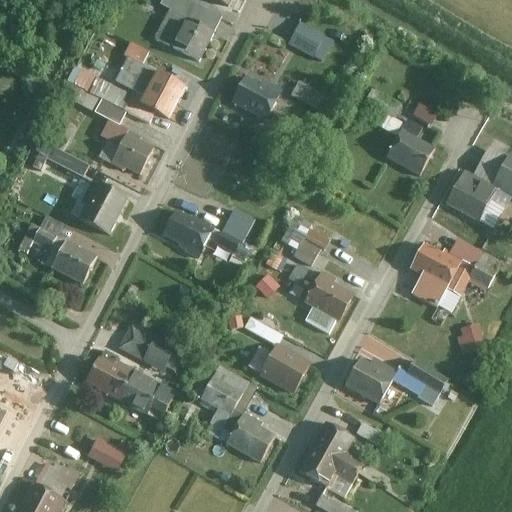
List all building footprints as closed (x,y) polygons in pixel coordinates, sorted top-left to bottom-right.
[(157,17),(169,25),(158,44),(200,69),(220,35),(165,3),(157,17)] [(328,62),(338,39),(302,22),(292,46),(328,62)] [(188,88),(133,62),(123,83),(148,95),(143,106),(173,120),(188,88)] [(126,94),(95,77),(89,87),(120,104),(126,94)] [(289,100),(248,82),(236,109),(277,127),(289,100)] [(332,99),(305,86),(298,101),(325,113),(332,99)] [(401,111),(375,92),(365,108),(391,126),(401,111)] [(131,114),(105,102),(99,115),(111,121),(125,127),(131,114)] [(435,125),(441,114),(422,104),(416,116),(435,125)] [(429,127),(408,117),(386,163),(426,182),(442,149),(423,140),(429,127)] [(148,180),(164,148),(125,127),(111,121),(99,143),(122,156),(117,165),(148,180)] [(52,159),(86,175),(91,164),(43,142),(32,168),(46,174),(52,159)] [(511,166),(501,190),(510,195),(511,195),(511,166)] [(501,190),(464,172),(445,212),(498,238),(511,211),(503,207),(510,195),(501,190)] [(86,226),(117,242),(136,205),(105,189),(86,226)] [(258,224),(238,212),(218,249),(238,260),(258,224)] [(211,231),(180,215),(166,241),(197,258),(211,231)] [(70,232),(51,222),(44,235),(63,245),(70,232)] [(316,266),(335,235),(313,222),(292,257),(304,265),(296,279),(312,288),(322,270),(316,266)] [(455,259),(432,247),(418,275),(429,281),(419,300),(444,313),(469,265),(483,272),(489,260),(462,245),(455,259)] [(71,247),(57,274),(92,292),(106,265),(71,247)] [(277,250),(269,263),(283,272),(291,259),(277,250)] [(366,291),(332,272),(302,326),(337,345),(366,291)] [(285,338),(261,323),(253,336),(276,351),(285,338)] [(462,328),(467,358),(488,354),(483,325),(462,328)] [(185,356),(152,340),(143,358),(176,374),(185,356)] [(253,367),(265,372),(274,352),(262,347),(253,367)] [(267,378),(305,400),(321,371),(283,350),(267,378)] [(109,357),(92,389),(167,429),(184,397),(109,357)] [(350,388),(386,409),(403,378),(378,364),(376,369),(365,363),(350,388)] [(399,387),(435,408),(448,387),(412,366),(399,387)] [(230,415),(242,396),(215,380),(203,398),(230,415)] [(245,418),(239,431),(231,445),(268,464),(282,437),(245,418)] [(335,427),(309,476),(338,492),(346,477),(364,487),(375,466),(357,456),(364,443),(335,427)] [(391,444),(369,428),(362,437),(385,453),(391,444)] [(68,471),(52,462),(39,486),(69,503),(76,491),(62,483),(68,471)] [(39,486),(24,511),(64,511),(69,503),(39,486)] [(352,511),(327,499),(321,511),(322,511),(352,511)]
